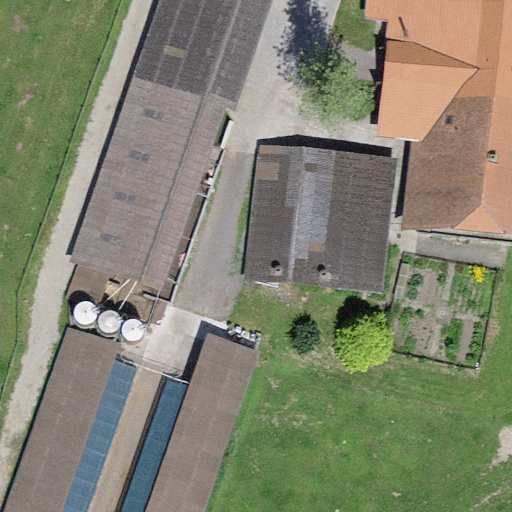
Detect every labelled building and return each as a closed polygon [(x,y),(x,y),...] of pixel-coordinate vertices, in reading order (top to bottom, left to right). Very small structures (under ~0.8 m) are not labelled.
[(114,268),(145,279),(241,0),(167,0),(140,77),(144,78),(69,299),(99,310),(114,268)] [(511,227),(511,0),(375,0),(373,19),(402,22),(389,134),(441,140),(432,219),(511,227)] [(263,154),(249,279),(374,293),(388,168),(263,154)] [(56,511),(113,348),(71,333),(8,511),(56,511)] [(196,389),(153,511),(200,511),(254,357),(228,348),(211,394),(196,389)]
